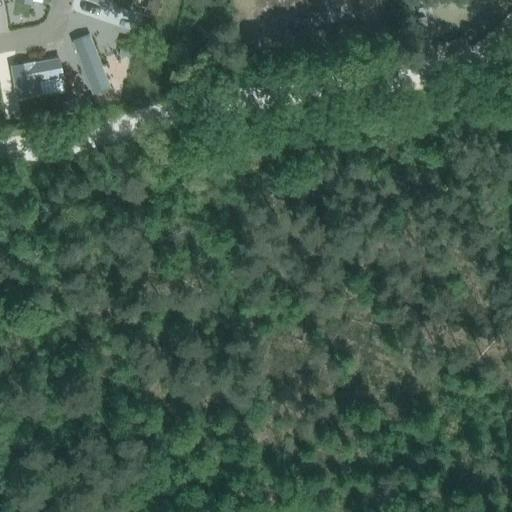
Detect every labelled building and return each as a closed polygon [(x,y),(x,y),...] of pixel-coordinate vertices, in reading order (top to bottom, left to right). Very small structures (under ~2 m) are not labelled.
[(95,0),(89,0),(88,6),(99,10),(102,2),(95,0)] [(149,0),(146,13),(156,16),(160,0),(149,0)] [(111,86),(90,34),(74,40),(94,93),(111,86)] [(123,38),(120,55),(131,56),(133,40),(123,38)] [(60,58),(13,66),(18,97),(41,93),(39,79),(63,75),(60,58)] [(76,101),(64,103),(65,111),(77,108),(76,101)]
